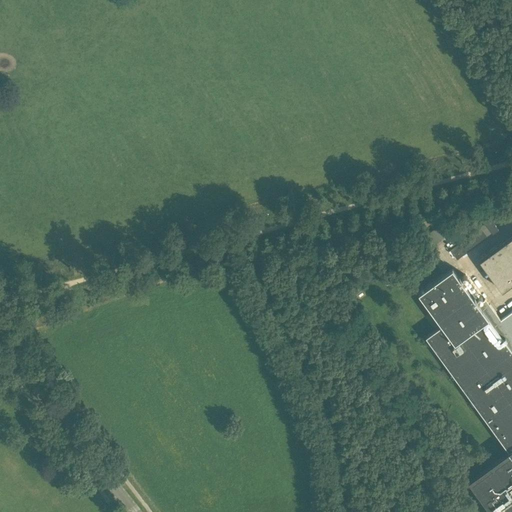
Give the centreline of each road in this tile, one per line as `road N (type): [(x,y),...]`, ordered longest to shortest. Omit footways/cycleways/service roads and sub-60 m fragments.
road 1 (track): [(226,240),(511,163)]
road 2 (track): [(0,301),(226,240)]
road 3 (unclassified): [(0,337),(106,478)]
